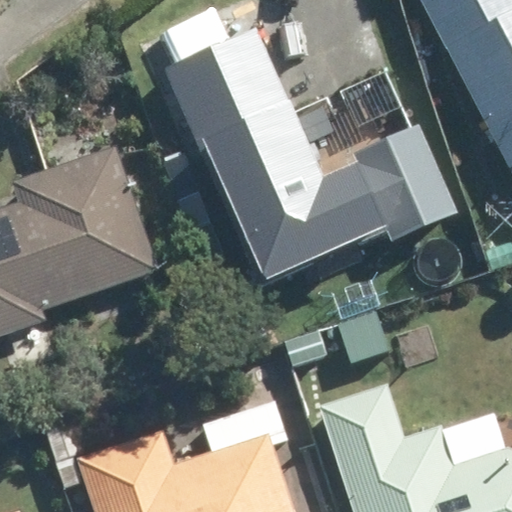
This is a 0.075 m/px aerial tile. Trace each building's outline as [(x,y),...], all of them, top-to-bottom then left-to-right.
[(511,0),(428,0),(511,156),(511,0)] [(174,89),(272,300),(406,238),(378,175),(334,195),(265,46),(174,89)] [(0,222),(0,337),(53,319),(168,279),(127,159),(27,193),(32,212),(0,222)] [(382,325),(346,336),(359,374),(395,363),(382,325)] [(332,335),(301,347),(309,372),(341,361),(332,335)] [(43,339),(19,348),(26,365),(50,356),(43,339)] [(393,390),(325,414),(357,511),(511,511),(511,459),(462,475),(449,437),(412,449),(393,390)] [(89,467),(103,511),(299,511),(280,453),(294,447),(282,409),(208,432),(218,461),(180,473),(170,441),(89,467)]
